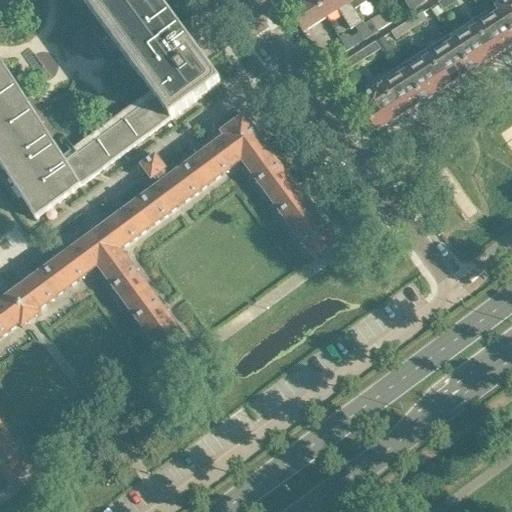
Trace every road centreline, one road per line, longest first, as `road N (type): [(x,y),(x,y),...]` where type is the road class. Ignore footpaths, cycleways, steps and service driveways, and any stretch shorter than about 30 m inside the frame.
road 1 (residential): [(155,511),(452,291)]
road 2 (secondary): [(511,304),(238,511)]
road 3 (secondary): [(306,511),(511,359)]
road 4 (residential): [(250,10),(362,166)]
road 5 (residential): [(362,166),(511,70)]
road 6 (residential): [(362,166),(452,291)]
